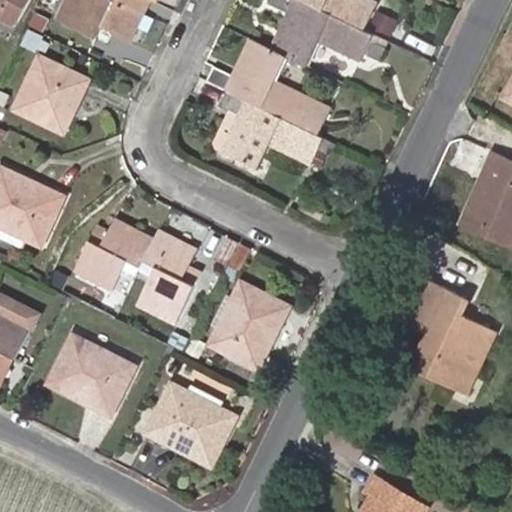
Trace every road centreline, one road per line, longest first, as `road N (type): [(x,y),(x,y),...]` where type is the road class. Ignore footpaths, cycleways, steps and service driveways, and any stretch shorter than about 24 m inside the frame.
road 1 (residential): [(362,271),(167,172),(154,156),(153,134),(216,0)]
road 2 (residential): [(362,271),(492,0)]
road 3 (residential): [(250,511),(362,271)]
road 4 (residential): [(166,511),(0,427)]
